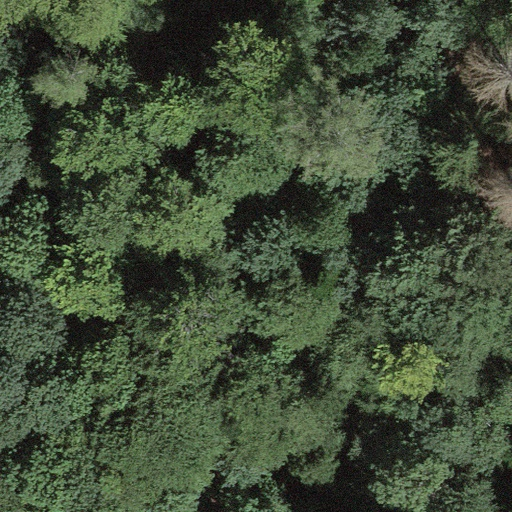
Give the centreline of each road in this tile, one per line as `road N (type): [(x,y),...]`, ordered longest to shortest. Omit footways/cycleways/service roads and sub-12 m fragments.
road 1 (track): [(167,511),(247,239),(340,0)]
road 2 (track): [(60,0),(73,198),(134,511)]
